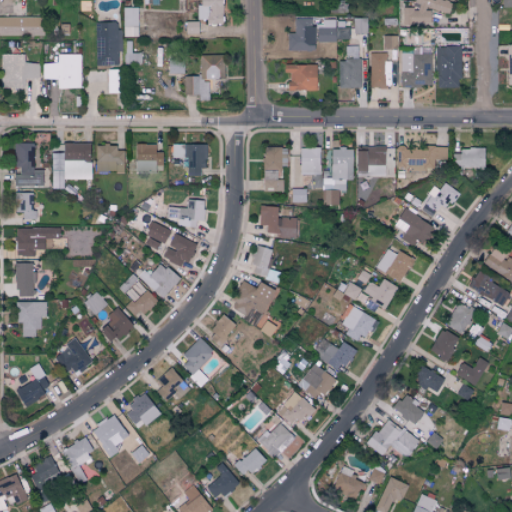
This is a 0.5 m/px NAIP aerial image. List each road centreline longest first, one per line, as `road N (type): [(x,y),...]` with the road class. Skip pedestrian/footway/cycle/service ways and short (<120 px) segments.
road 1 (residential): [(0,456),(118,384),(192,313),(231,240),(238,120)]
road 2 (residential): [(262,511),(375,392),(511,178)]
road 3 (residential): [(238,120),(511,119)]
road 4 (residential): [(0,121),(238,120)]
